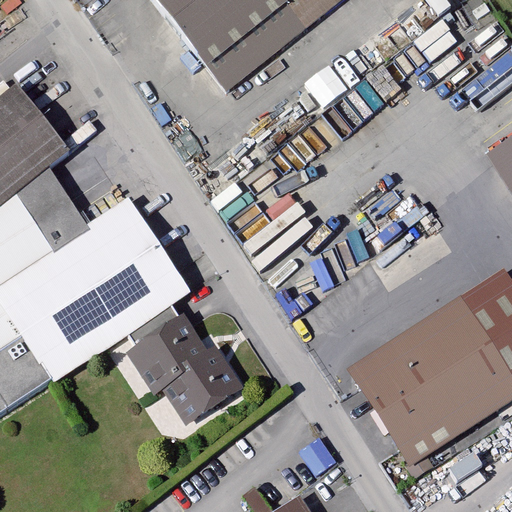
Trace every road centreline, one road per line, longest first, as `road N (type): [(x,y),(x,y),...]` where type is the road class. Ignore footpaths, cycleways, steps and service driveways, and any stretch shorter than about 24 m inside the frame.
road 1 (unknown): [(143,51),(186,92),(232,101),(366,0)]
road 2 (unknown): [(318,401),(193,511)]
